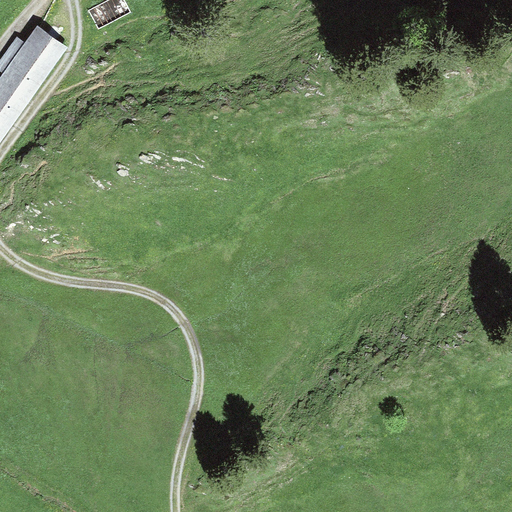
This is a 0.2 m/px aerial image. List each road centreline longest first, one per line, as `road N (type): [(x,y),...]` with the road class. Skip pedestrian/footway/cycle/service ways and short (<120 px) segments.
road 1 (track): [(0,247),(37,272),(172,307),(199,367),(178,511)]
road 2 (track): [(75,0),(78,40),(69,62),(0,168)]
